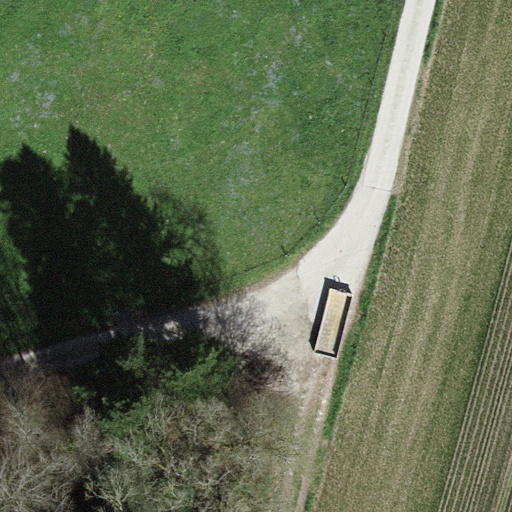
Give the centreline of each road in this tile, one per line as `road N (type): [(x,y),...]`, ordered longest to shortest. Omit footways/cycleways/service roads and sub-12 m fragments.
road 1 (track): [(360,258),(0,379)]
road 2 (track): [(417,0),(360,258)]
road 3 (track): [(286,511),(360,258)]
